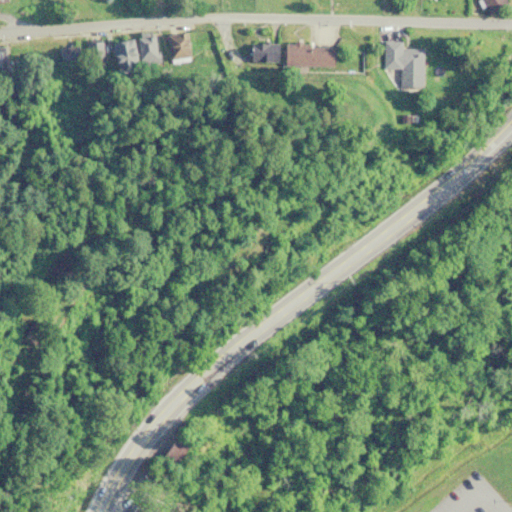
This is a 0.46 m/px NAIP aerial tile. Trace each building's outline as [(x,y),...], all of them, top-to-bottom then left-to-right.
[(145,0),(146,10),(161,10),(160,0),(145,0)] [(477,0),(485,14),(503,4),(500,0),(477,0)] [(187,60),(183,31),(162,34),(166,62),(187,60)] [(109,40),(111,68),(134,66),(131,38),(109,40)] [(378,67),(393,67),(393,86),(416,86),(416,47),(396,47),(396,40),(378,40),(378,67)] [(272,61),(272,41),(244,41),(244,61),(272,61)] [(327,65),(327,43),(279,43),(279,65),(327,65)] [(61,45),(61,61),(99,61),(99,45),(61,45)] [(146,477),(170,441),(191,455),(167,491),(146,477)]
